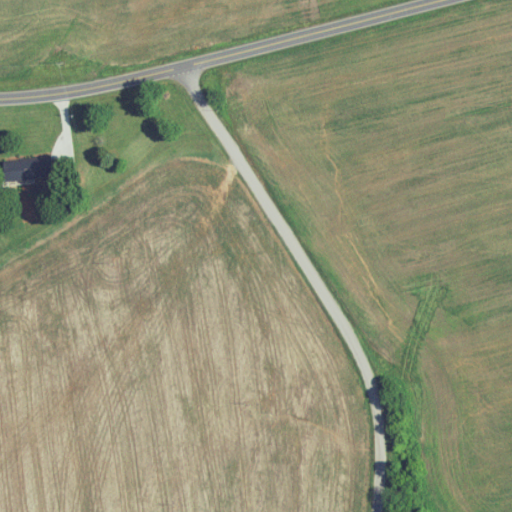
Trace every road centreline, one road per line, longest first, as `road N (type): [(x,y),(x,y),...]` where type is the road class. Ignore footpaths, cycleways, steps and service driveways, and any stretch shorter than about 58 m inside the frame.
road 1 (residential): [(379,511),(376,389),(184,72)]
road 2 (tertiary): [(0,100),(86,93),(184,72),(456,0)]
